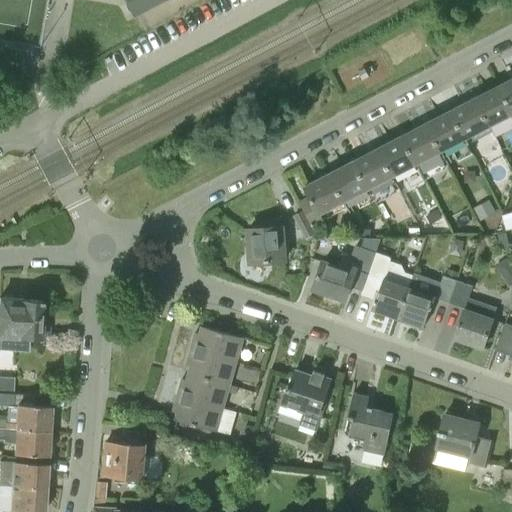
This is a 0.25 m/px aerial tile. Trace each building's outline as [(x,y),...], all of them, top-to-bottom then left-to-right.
[(126,0),(136,16),(166,0),(126,0)] [(511,115),(511,78),(497,86),(511,115)] [(493,132),(511,122),(511,115),(497,86),(475,97),(493,132)] [(469,145),(493,132),(475,97),(451,110),(469,145)] [(444,157),(469,145),(451,110),(426,123),(444,157)] [(421,169),(444,157),(426,123),(403,135),(421,169)] [(406,177),(419,171),(421,169),(403,135),(378,148),(396,182),(406,177)] [(353,161),(372,195),(396,182),(378,148),(353,161)] [(372,195),(353,161),(330,173),(348,208),(372,195)] [(300,203),(304,211),(312,226),(348,208),(330,173),(305,186),(311,197),(300,203)] [(481,219),(495,212),(488,198),(474,205),(481,219)] [(437,210),(425,216),(430,224),(441,218),(437,210)] [(316,234),(312,226),(304,211),(294,217),(305,239),(316,234)] [(285,260),(282,225),(283,224),(283,216),(257,218),(258,227),(249,228),(250,261),(285,260)] [(500,242),(508,240),(506,232),(498,234),(500,242)] [(324,259),(313,289),(344,300),(350,286),(362,291),(367,275),(376,252),(363,247),(357,267),(337,259),(336,264),(324,259)] [(398,318),(410,287),(412,279),(399,274),(395,267),(388,265),(391,257),(376,252),(367,275),(384,280),(376,300),(375,299),(372,309),(398,318)] [(441,282),(415,273),(412,279),(410,287),(398,318),(424,327),(430,308),(431,309),(435,298),(449,302),(457,280),(443,275),(441,282)] [(483,348),(494,317),(493,317),(497,307),(469,298),(473,286),(457,280),(449,302),(465,307),(454,338),(483,348)] [(41,318),(41,301),(0,298),(0,349),(28,351),(29,339),(41,339),(41,335),(50,335),(50,327),(42,326),(42,318),(41,318)] [(244,338),(202,326),(200,333),(196,332),(191,349),(237,362),(244,338)] [(231,385),(237,362),(191,349),(186,365),(190,366),(188,373),(231,385)] [(312,376),(295,371),(289,386),(287,385),(279,405),(305,414),(302,421),(318,426),(324,411),(320,410),(331,379),(324,377),(325,375),(314,371),(312,376)] [(182,378),(177,395),(224,408),(231,385),(188,373),(187,379),(182,378)] [(0,405),(7,406),(13,406),(14,395),(0,393),(0,405)] [(384,455),(394,414),(367,408),(369,397),(354,393),(348,417),(353,419),(349,437),(366,441),(363,450),(384,455)] [(217,432),(224,408),(177,395),(172,411),(177,412),(175,420),(217,432)] [(50,406),(13,406),(7,406),(6,417),(0,416),(0,432),(49,432),(50,406)] [(476,437),(479,423),(443,414),(439,431),(437,430),(437,433),(439,434),(435,448),(469,455),(467,462),(486,467),(492,441),(476,437)] [(47,456),(49,432),(0,432),(0,439),(5,440),(4,453),(10,454),(47,456)] [(144,481),(147,444),(107,441),(104,476),(116,477),(115,481),(125,482),(126,478),(144,481)] [(0,488),(45,489),(46,464),(0,461),(0,488)] [(43,511),(45,489),(0,488),(0,510),(28,511),(43,511)]
